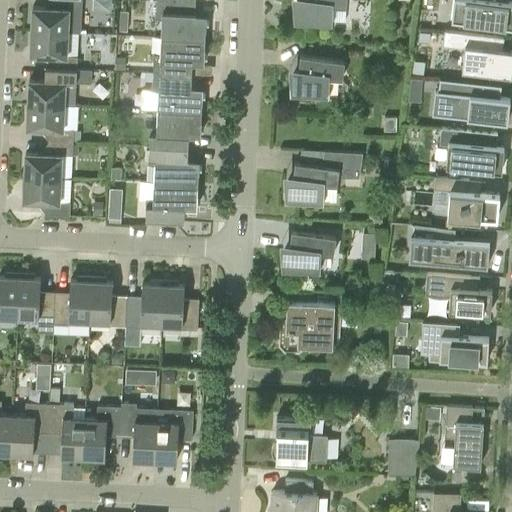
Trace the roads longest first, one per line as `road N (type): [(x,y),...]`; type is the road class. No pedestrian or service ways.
road 1 (residential): [(234,255),(248,0)]
road 2 (residential): [(229,501),(234,255)]
road 3 (residential): [(0,241),(234,255)]
road 4 (residential): [(0,494),(229,501)]
